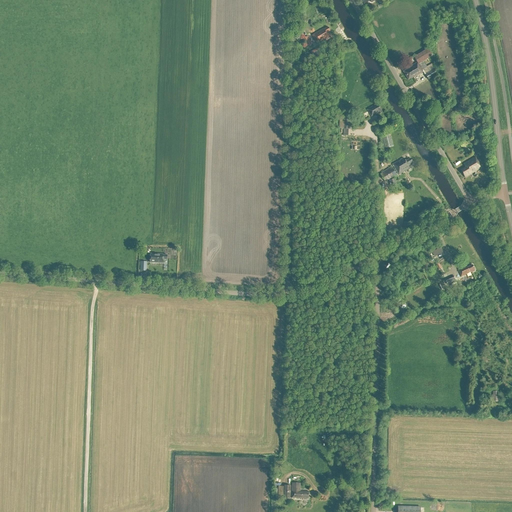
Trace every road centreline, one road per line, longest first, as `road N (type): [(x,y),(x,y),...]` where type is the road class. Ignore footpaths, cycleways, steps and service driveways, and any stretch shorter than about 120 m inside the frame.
road 1 (unclassified): [(286,292),(286,0)]
road 2 (tertiary): [(286,292),(0,273)]
road 3 (track): [(377,257),(371,511)]
road 4 (unclassified): [(471,202),(352,0)]
road 5 (tertiary): [(286,292),(346,274),(471,202)]
road 6 (tertiary): [(505,194),(473,0)]
